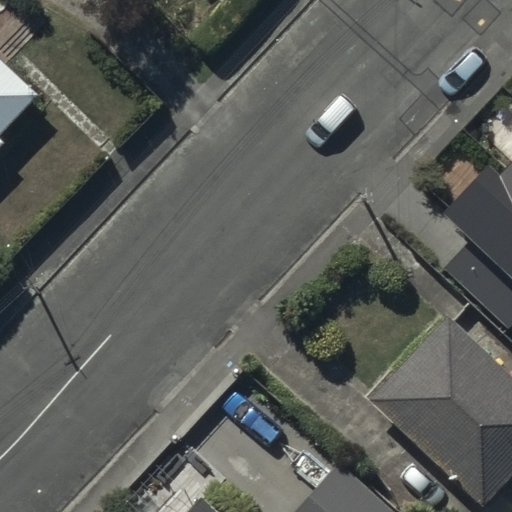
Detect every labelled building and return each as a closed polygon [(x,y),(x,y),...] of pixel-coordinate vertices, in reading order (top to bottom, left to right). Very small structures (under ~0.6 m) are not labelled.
[(41,96),(0,57),(0,152),(8,144),(1,137),(41,96)] [(511,164),(500,177),(487,165),(444,210),(511,273),(511,164)] [(511,473),(511,377),(444,314),(365,399),(481,507),(511,473)] [(385,511),(336,468),(295,511),(385,511)] [(216,511),(201,497),(186,511),(216,511)]
